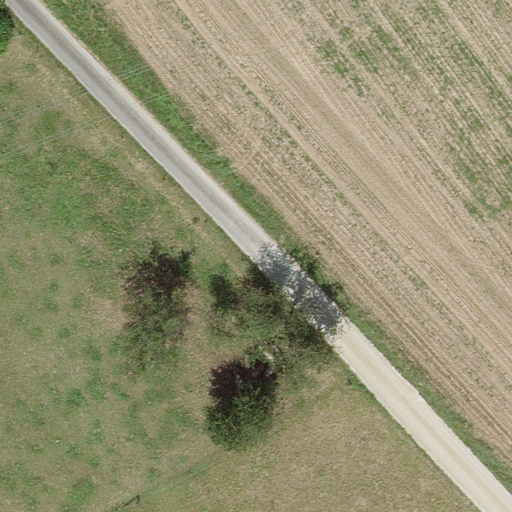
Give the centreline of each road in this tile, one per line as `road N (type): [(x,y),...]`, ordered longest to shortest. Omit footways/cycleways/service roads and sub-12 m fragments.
road 1 (track): [(6,0),(310,318)]
road 2 (track): [(491,511),(310,318)]
